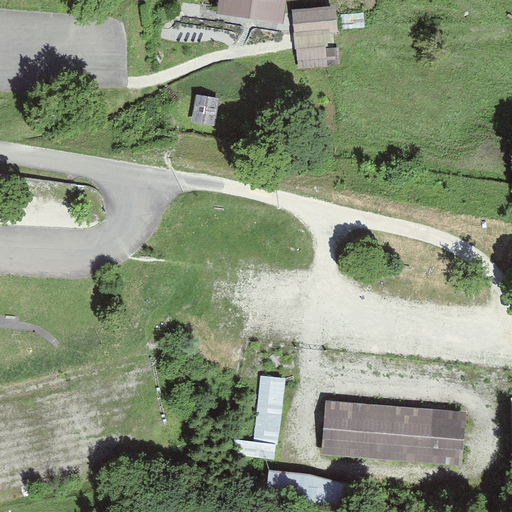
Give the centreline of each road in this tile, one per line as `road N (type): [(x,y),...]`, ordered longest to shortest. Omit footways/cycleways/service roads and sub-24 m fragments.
road 1 (track): [(511,296),(498,274),(434,237),(135,181)]
road 2 (track): [(125,87),(248,54),(364,35),(511,32)]
road 3 (track): [(329,214),(318,307),(511,335)]
